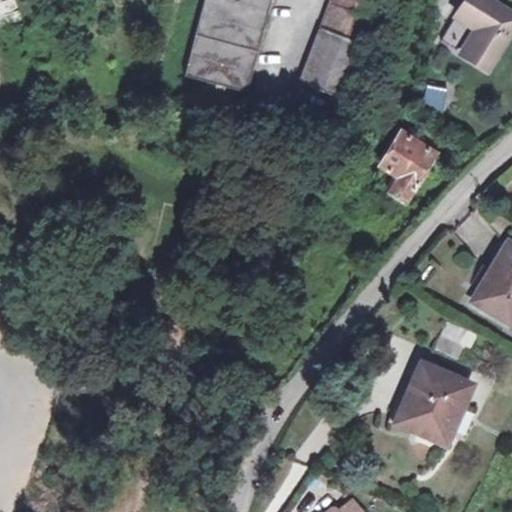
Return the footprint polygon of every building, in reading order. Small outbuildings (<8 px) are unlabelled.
[(205,0),(184,79),(245,96),(268,0),(205,0)] [(291,113),(286,127),(334,127),(344,102),(370,32),(373,20),(378,0),(331,0),(303,78),(291,113)] [(511,21),(511,18),(483,0),(460,0),(452,13),(475,28),(458,54),(481,69),(511,21)] [(419,80),(412,104),(433,110),(440,86),(419,80)] [(408,207),(437,155),(409,139),(400,134),(381,167),(400,179),(390,197),(408,207)] [(490,272),(471,302),(511,324),(511,258),(500,278),(490,272)] [(389,419),(445,443),(469,386),(422,369),(403,412),(393,409),(389,419)]
